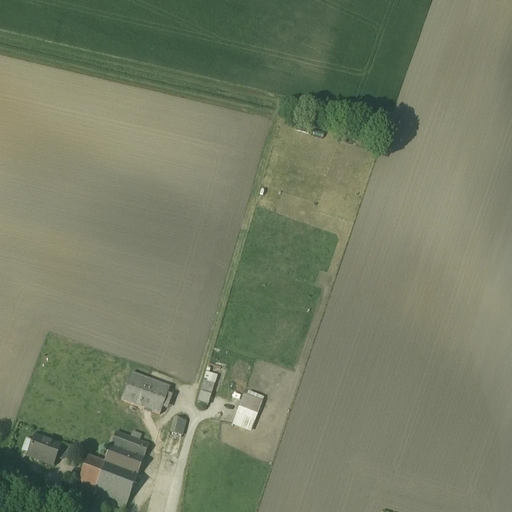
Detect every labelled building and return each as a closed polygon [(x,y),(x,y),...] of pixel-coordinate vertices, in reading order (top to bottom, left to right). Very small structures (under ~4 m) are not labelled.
[(209,364),(207,372),(220,375),(221,367),(209,364)] [(206,373),(197,403),(206,406),(216,377),(206,373)] [(170,389),(131,375),(121,402),(160,416),(170,389)] [(247,397),(243,396),(232,425),(251,432),(264,398),(249,393),(247,397)] [(185,423),(174,420),(170,433),(182,436),(185,423)] [(149,446),(115,434),(104,464),(137,477),(149,446)] [(60,447),(35,438),(27,457),(52,467),(57,456),(60,448),(60,447)] [(70,452),(60,448),(57,456),(67,460),(70,452)] [(104,464),(88,458),(78,484),(105,495),(127,503),(137,477),(104,464)] [(127,503),(105,495),(103,502),(125,510),(127,503)]
